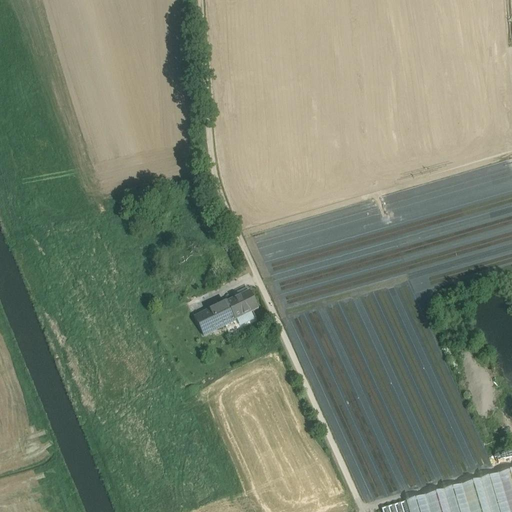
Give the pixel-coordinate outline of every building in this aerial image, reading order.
[(250,292),(226,304),(235,321),(258,310),(250,292)] [(226,304),(194,319),(203,337),(235,321),(226,304)] [(463,436),(466,441),(477,437),(475,431),(463,436)] [(511,449),(490,456),(492,464),(511,458),(511,449)] [(511,511),(511,471),(381,510),(381,511),(511,511)]
